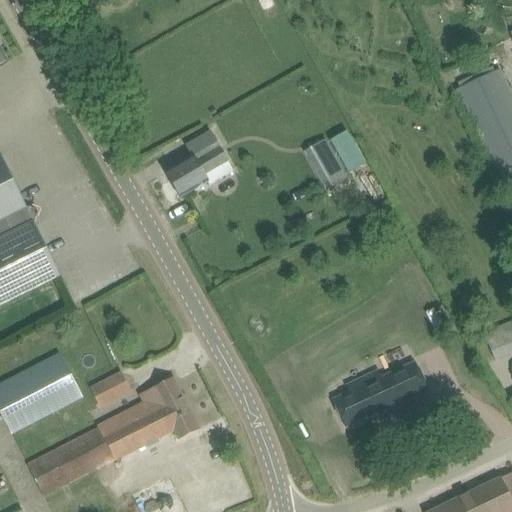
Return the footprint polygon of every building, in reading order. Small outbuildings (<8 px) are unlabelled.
[(511,97),(500,71),(455,92),(498,181),(502,180),(511,201),(511,97)] [(210,132),(202,137),(185,147),(192,158),(165,174),(180,199),(207,183),(209,186),(234,172),(210,132)] [(0,305),(59,277),(33,224),(34,220),(29,209),(25,208),(0,155),(0,305)] [(348,179),(340,164),(324,173),(333,188),(348,179)] [(82,399),(59,355),(0,385),(0,414),(11,437),(82,399)] [(415,364),(382,379),(378,370),(345,386),(349,395),(335,402),(346,427),(373,414),(427,389),(415,364)] [(104,406),(129,394),(121,377),(96,389),(104,406)] [(153,389),(144,394),(138,397),(142,406),(114,419),(97,428),(97,429),(27,465),(42,498),(114,463),(172,435),(175,441),(181,438),(199,429),(174,380),(154,390),(153,389)] [(509,511),(511,511),(511,475),(435,511),(509,511)]
